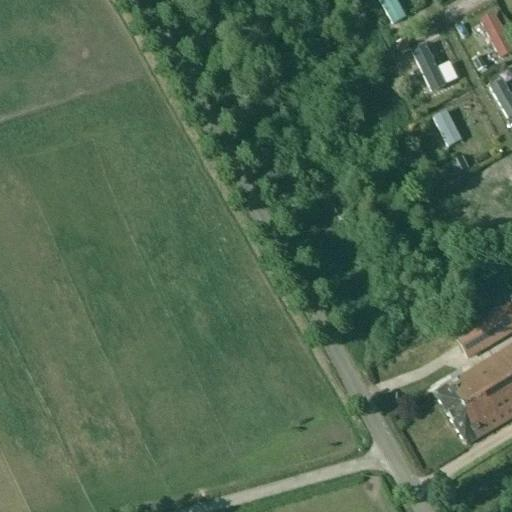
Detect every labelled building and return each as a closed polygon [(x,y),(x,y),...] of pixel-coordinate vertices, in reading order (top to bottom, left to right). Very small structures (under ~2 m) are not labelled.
[(376,0),(396,37),(408,30),(392,0),(376,0)] [(511,12),(502,17),(511,39),(511,12)] [(489,44),(482,50),(497,71),(505,66),(489,44)] [(428,108),(446,103),(430,54),(412,60),(428,108)] [(447,97),(458,92),(451,73),(439,77),(447,97)] [(511,189),(490,198),(504,236),(511,232),(511,189)] [(492,320),(455,342),(466,361),(503,339),(492,320)] [(511,347),(432,396),(463,449),(511,419),(511,347)]
